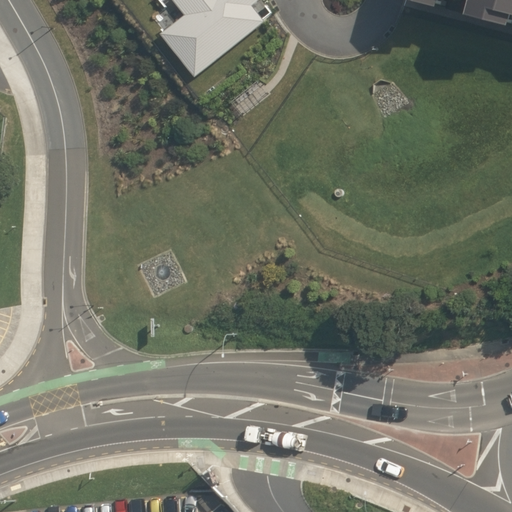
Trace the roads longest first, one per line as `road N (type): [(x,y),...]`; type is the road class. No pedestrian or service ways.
road 1 (secondary): [(156,377),(264,376),(430,403),(511,397)]
road 2 (secondary): [(496,511),(369,450),(237,424)]
road 3 (secondary): [(237,424),(96,429),(0,456)]
road 4 (unclassified): [(8,0),(59,107),(64,211)]
road 5 (unclassified): [(64,211),(84,334),(120,364),(156,377)]
road 6 (secondary): [(237,424),(145,403),(67,413),(55,392)]
road 7 (unclassified): [(55,392),(50,306),(64,211)]
